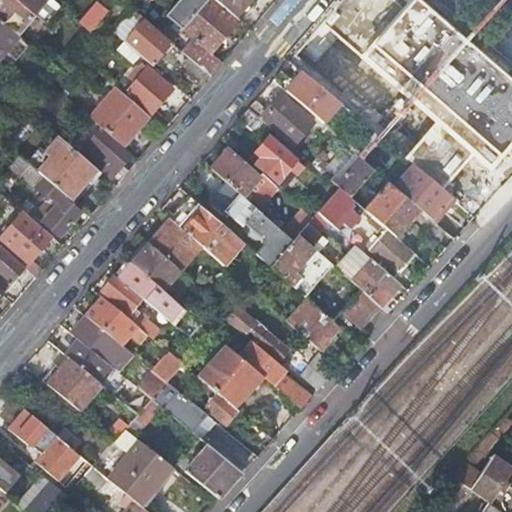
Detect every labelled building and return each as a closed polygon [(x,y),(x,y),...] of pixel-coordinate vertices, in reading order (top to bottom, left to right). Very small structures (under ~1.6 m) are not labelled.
[(0,0),(0,18),(17,34),(45,0),(0,0)] [(178,0),(174,6),(166,15),(182,30),(193,39),(182,51),(189,57),(210,76),(216,69),(222,63),(211,52),(238,22),(211,0),(178,0)] [(213,0),(239,21),(256,1),(255,0),(213,0)] [(491,165),(511,140),(511,79),(416,0),(413,0),(363,60),(437,121),(407,156),(444,186),(474,151),(491,165)] [(80,24),(90,32),(100,20),(106,13),(101,8),(89,21),(85,17),(80,24)] [(113,32),(125,41),(140,23),(136,19),(140,15),(133,9),(113,32)] [(172,43),(140,15),(136,19),(140,23),(125,41),(141,55),(152,65),(172,43)] [(15,59),(28,44),(17,34),(0,18),(0,55),(4,50),(15,59)] [(141,55),(125,41),(118,49),(133,63),(141,55)] [(210,76),(189,57),(181,66),(203,85),(207,80),(210,76)] [(125,92),(150,114),(154,109),(172,88),(160,78),(155,73),(143,63),(138,67),(143,72),(125,92)] [(280,72),(272,81),(323,124),(339,104),(301,74),(293,83),(280,72)] [(116,88),(90,118),(123,146),(140,126),(155,139),(160,134),(164,129),(149,115),(116,88)] [(255,101),(248,109),(260,119),(261,118),(292,146),(312,123),(281,95),(267,111),(255,101)] [(154,109),(150,114),(149,115),(164,129),(170,123),(154,109)] [(260,119),(248,109),(238,121),(256,135),(265,125),(260,119)] [(101,129),(81,152),(111,178),(118,171),(121,174),(125,169),(122,166),(132,156),(101,129)] [(295,159),(267,137),(254,152),(261,157),(255,164),(283,188),(295,174),(288,168),(295,159)] [(66,196),(74,203),(100,172),(59,138),(46,152),(45,153),(50,157),(37,172),(66,196)] [(33,154),(26,162),(37,172),(50,157),(45,153),(46,152),(44,149),(37,157),(33,154)] [(361,193),(376,161),(352,150),(337,182),(361,193)] [(258,177),(227,151),(210,170),(228,185),(257,210),(276,186),(261,173),(258,177)] [(26,162),(19,156),(10,167),(19,175),(20,174),(49,199),(35,215),(58,235),(79,212),(63,199),(66,196),(37,172),(26,162)] [(412,165),(393,187),(423,213),(435,223),(445,211),(441,208),(451,197),(412,165)] [(366,212),(387,230),(396,237),(410,221),(414,224),(423,213),(393,187),(390,184),(366,212)] [(257,210),(228,185),(217,197),(222,202),(219,206),(243,227),(246,224),(260,236),(264,235),(265,243),(256,254),(270,266),(292,240),(282,231),(257,210)] [(243,243),(189,197),(178,211),(181,214),(173,223),(200,247),(223,266),(243,243)] [(302,208),(282,231),(292,240),(298,234),(312,217),(302,208)] [(31,259),(51,236),(23,211),(0,236),(0,239),(28,263),(31,259)] [(200,247),(173,223),(169,220),(147,245),(179,271),(200,247)] [(336,225),(319,251),(339,264),(356,238),(336,225)] [(383,261),(379,266),(392,278),(415,254),(396,237),(387,230),(370,249),(383,261)] [(270,266),(306,297),(315,287),(301,275),(299,277),(294,272),(315,249),(298,234),(292,240),(270,266)] [(179,271),(147,245),(131,264),(162,291),(179,271)] [(0,286),(4,290),(24,268),(0,247),(0,286)] [(24,268),(35,277),(37,275),(42,269),(31,259),(28,263),(24,268)] [(372,260),(362,271),(391,295),(400,285),(392,278),(379,266),(372,260)] [(162,291),(131,264),(118,279),(142,298),(169,320),(180,306),(162,291)] [(362,290),(380,307),(391,295),(362,271),(352,282),(362,290)] [(142,298),(118,279),(114,276),(101,290),(107,295),(103,300),(130,322),(138,313),(134,308),(142,298)] [(362,290),(342,313),(361,329),(380,307),(362,290)] [(138,344),(146,334),(135,325),(130,322),(103,300),(101,298),(85,317),(121,346),(129,336),(138,344)] [(308,300),(288,322),(319,350),(339,327),(308,300)] [(121,346),(85,317),(70,334),(77,340),(106,363),(114,354),(125,363),(132,355),(121,346)] [(140,320),(135,325),(146,334),(153,340),(160,331),(146,320),(144,323),(140,320)] [(113,368),(106,363),(77,340),(64,355),(68,358),(98,383),(113,368)] [(217,394),(235,409),(263,376),(226,345),(198,377),(217,394)] [(245,346),(238,354),(302,408),(308,402),(312,397),(277,368),(270,376),(263,370),(264,369),(260,366),(263,362),(245,346)] [(182,364),(173,357),(170,354),(154,373),(155,374),(166,383),(182,364)] [(98,383),(68,358),(60,368),(55,364),(44,376),(46,380),(48,382),(46,384),(79,411),(101,385),(98,383)] [(166,383),(155,374),(140,390),(152,399),(166,383)] [(125,404),(138,389),(121,375),(112,386),(108,383),(105,386),(108,389),(107,390),(125,404)] [(166,383),(152,399),(165,410),(191,432),(206,415),(166,383)] [(217,394),(206,407),(227,424),(238,411),(235,409),(217,394)] [(134,419),(144,426),(157,411),(161,414),(165,410),(152,399),(134,419)] [(131,448),(140,431),(127,424),(118,442),(131,448)] [(497,438),(489,433),(450,476),(469,490),(487,503),(499,484),(511,492),(511,468),(493,455),(479,474),(471,468),(497,438)] [(79,455),(56,436),(35,462),(58,481),(79,455)] [(135,501),(140,505),(173,468),(139,440),(106,478),(135,501)] [(208,445),(184,470),(219,499),(234,483),(243,473),(208,445)] [(448,511),(469,490),(450,476),(417,511),(448,511)] [(50,481),(25,511),(26,511),(50,511),(66,495),(50,481)] [(135,501),(125,511),(147,511),(140,505),(135,501)] [(500,511),(487,503),(480,511),(500,511)]
